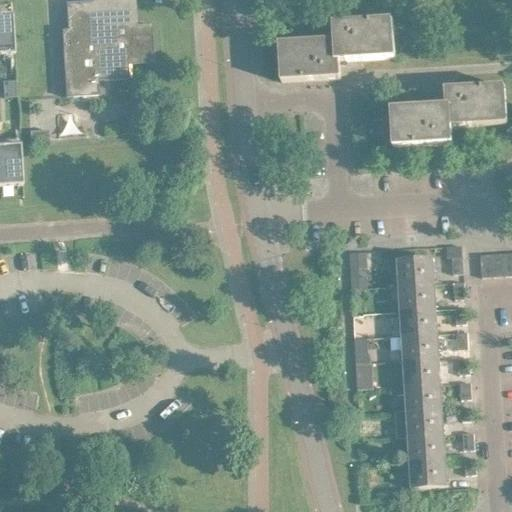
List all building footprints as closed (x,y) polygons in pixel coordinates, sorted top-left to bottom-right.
[(155,64),(153,25),(139,26),(137,3),(137,0),(92,0),(92,2),(67,3),(67,5),(68,5),(70,42),(64,42),(68,98),(75,97),(100,95),(99,81),(105,81),(105,80),(130,79),(129,65),(155,64)] [(0,15),(0,55),(17,55),(14,14),(0,15)] [(286,44),(289,82),(342,79),(341,62),(391,59),(388,21),(334,24),(335,41),(286,44)] [(5,82),(6,98),(18,98),(17,82),(5,82)] [(397,110),(399,148),(454,145),(452,128),(502,125),(499,86),(446,90),(447,107),(397,110)] [(31,132),(32,145),(50,144),(49,131),(31,132)] [(22,146),(0,146),(0,156),(2,187),(25,186),(22,146)] [(505,255),(494,256),(495,278),(507,277),(505,255)] [(495,278),(494,256),(482,256),(483,279),(495,278)] [(453,259),(454,275),(465,275),(464,258),(453,259)] [(399,263),(400,287),(435,285),(434,261),(435,261),(435,259),(398,262),(398,263),(399,263)] [(455,284),(456,301),(466,300),(465,283),(455,284)] [(400,287),(402,313),(437,310),(435,285),(400,287)] [(456,309),(457,326),(468,325),(467,309),(456,309)] [(402,313),(403,338),(438,336),(437,310),(402,313)] [(458,334),(459,351),(469,350),(469,334),(458,334)] [(403,338),(405,363),(440,361),(438,336),(403,338)] [(371,355),(357,356),(357,366),(371,365),(371,355)] [(459,360),(460,376),(471,375),(470,359),(459,360)] [(405,363),(406,388),(441,386),(440,361),(405,363)] [(461,385),(462,401),(473,401),(472,384),(461,385)] [(406,388),(408,413),(443,411),(441,386),(406,388)] [(462,410),(463,426),(474,426),(473,409),(462,410)] [(396,414),(397,439),(444,436),(443,411),(408,413),(396,414)] [(464,435),(465,452),(476,451),(475,434),(464,435)] [(411,463),(446,461),(444,436),(397,439),(399,464),(411,463)] [(465,460),(466,477),(477,476),(476,459),(465,460)] [(411,463),(412,488),(411,488),(411,489),(449,487),(449,486),(447,486),(446,461),(411,463)]
